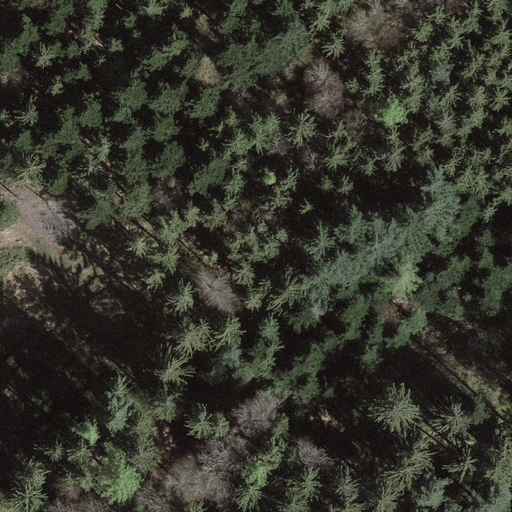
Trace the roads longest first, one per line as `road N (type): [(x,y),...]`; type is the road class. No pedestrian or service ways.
road 1 (track): [(511,493),(484,479),(382,462),(182,465)]
road 2 (track): [(0,455),(182,465)]
